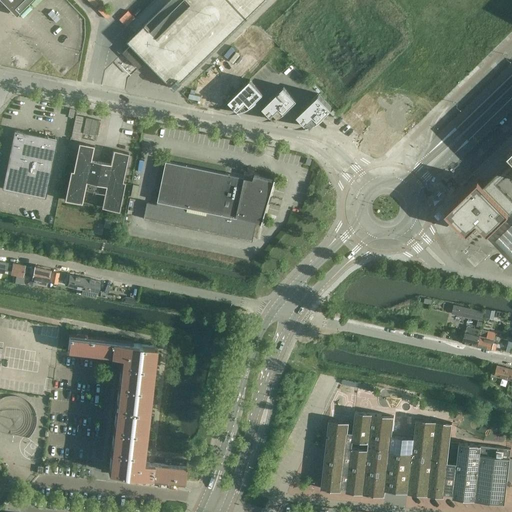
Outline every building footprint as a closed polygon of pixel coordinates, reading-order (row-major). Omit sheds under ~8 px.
[(5,0),(14,8),(19,13),(24,8),(32,0),(5,0)] [(175,89),(266,0),(169,0),(128,41),(132,44),(123,52),(131,61),(139,68),(147,60),(175,89)] [(228,101),(233,105),(237,109),(237,111),(237,112),(240,112),(243,111),(245,110),(248,108),(250,107),(252,105),(255,104),(257,102),(256,101),(255,101),(263,93),(250,80),(228,101)] [(262,107),(267,112),(271,116),(271,118),(271,119),(274,118),(276,117),(279,116),(281,115),(284,113),(287,112),(288,110),(290,108),(289,107),(297,100),(284,86),(262,107)] [(332,107),(319,94),(297,114),(305,123),(306,125),(306,126),(308,125),(310,125),(312,124),(313,124),(315,123),(318,121),(320,120),(323,118),(325,116),(325,115),(324,115),(332,107)] [(94,114),(88,113),(85,128),(91,129),(94,114)] [(94,114),(91,129),(97,130),(100,116),(94,114)] [(24,132),(12,190),(54,199),(66,141),(54,138),(24,132)] [(73,171),(70,170),(64,200),(78,203),(79,203),(82,189),(106,194),(104,208),(105,208),(119,211),(125,182),(122,181),(128,153),(113,150),(113,151),(110,164),(98,161),(97,162),(90,160),(93,147),(94,147),(94,146),(78,143),(73,171)] [(498,173),(498,174),(498,175),(498,176),(499,176),(499,177),(500,177),(487,190),(478,179),(456,201),(445,211),(446,212),(451,217),(466,233),(477,222),(487,232),(509,211),(511,208),(511,145),(507,150),(511,154),(511,165),(505,172),(504,172),(504,171),(503,171),(502,171),(501,171),(500,171),(499,171),(499,172),(498,173)] [(166,161),(157,204),(147,202),(144,219),(253,241),(257,222),(261,223),(261,224),(262,225),(276,178),(275,178),(274,180),(254,175),(253,179),(166,161)] [(511,228),(497,243),(511,258),(511,228)] [(8,262),(5,262),(5,261),(0,260),(0,270),(3,272),(4,268),(7,269),(8,262)] [(19,264),(16,274),(22,275),(23,271),(29,272),(30,267),(24,266),(24,265),(19,264)] [(32,266),(31,267),(30,266),(30,267),(29,272),(32,273),(32,277),(39,279),(38,283),(46,285),(47,280),(47,281),(49,270),(34,267),(34,266),(32,266)] [(59,272),(52,271),(50,281),(56,283),(59,272)] [(81,288),(84,277),(69,274),(67,285),(81,288)] [(81,293),(81,294),(95,298),(97,291),(98,291),(100,281),(84,277),(81,288),(82,288),(81,293)] [(460,342),(460,343),(477,347),(481,330),(466,327),(464,337),(461,336),(460,342)] [(481,330),(477,347),(491,350),(495,350),(496,345),(493,344),(495,333),(481,330)] [(184,481),(184,480),(185,467),(142,462),(155,346),(69,336),(67,350),(121,357),(108,472),(184,481)] [(511,374),(511,369),(497,365),(495,374),(511,378),(511,374)] [(341,384),(342,384),(373,391),(374,386),(343,380),(341,384)] [(328,420),(321,488),(341,491),(341,488),(346,489),(346,491),(385,496),(385,490),(407,492),(407,493),(443,497),(444,494),(453,495),(452,498),(504,504),(507,481),(510,459),(511,449),(458,443),(456,463),(447,462),(452,423),(416,419),(413,438),(392,435),(394,416),(355,411),(352,432),(348,432),(349,422),(328,420)]
